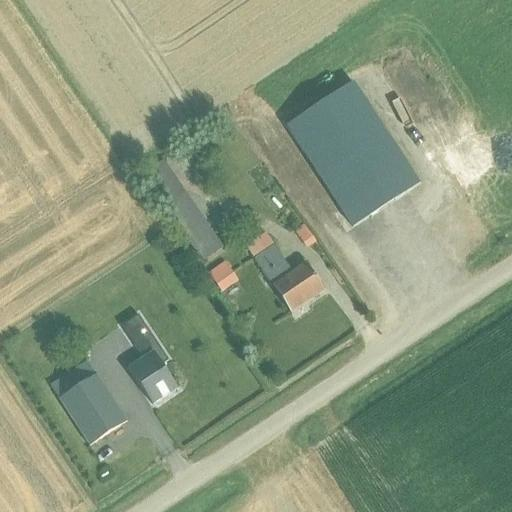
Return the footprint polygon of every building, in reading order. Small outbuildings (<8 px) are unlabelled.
[(353,228),(420,185),(353,83),(286,126),(353,228)] [(163,160),(143,174),(202,262),(222,248),(163,160)] [(290,313),(324,291),(306,264),(291,274),(274,247),(255,260),(290,313)] [(223,264),(211,273),(223,290),(235,281),(223,264)] [(168,361),(138,315),(121,327),(143,359),(128,369),(152,406),(177,389),(162,366),(168,361)] [(96,376),(59,400),(90,447),(127,423),(96,376)]
